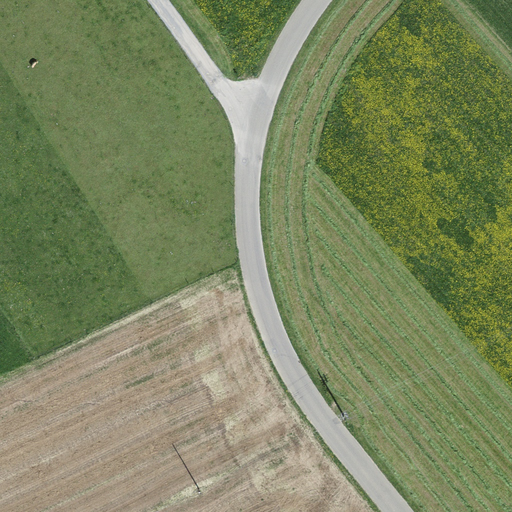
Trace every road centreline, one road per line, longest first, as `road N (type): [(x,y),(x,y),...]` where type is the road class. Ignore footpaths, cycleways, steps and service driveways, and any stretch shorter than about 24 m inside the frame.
road 1 (unclassified): [(258,112),(247,216),(264,311),(300,386),(397,511)]
road 2 (residential): [(154,0),(216,84),(258,112)]
road 3 (unclassified): [(316,0),(258,112)]
